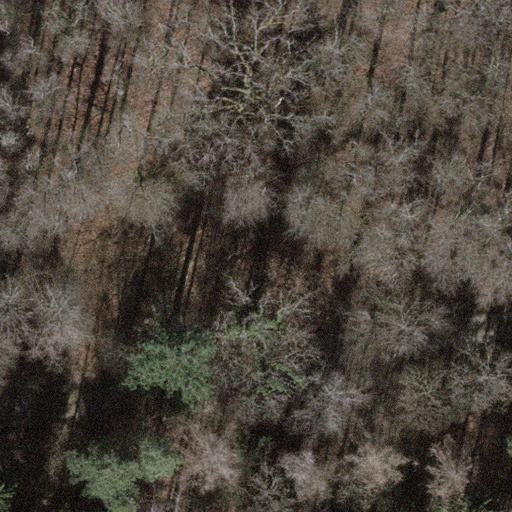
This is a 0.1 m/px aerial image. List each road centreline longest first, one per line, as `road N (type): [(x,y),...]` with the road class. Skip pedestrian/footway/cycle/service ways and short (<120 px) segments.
road 1 (track): [(0,378),(365,332),(511,323)]
road 2 (track): [(286,0),(511,68)]
